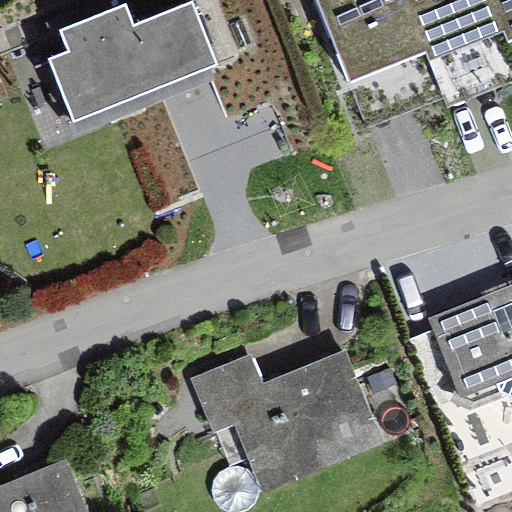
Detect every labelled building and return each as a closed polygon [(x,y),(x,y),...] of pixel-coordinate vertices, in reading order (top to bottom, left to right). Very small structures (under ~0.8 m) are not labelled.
[(511,0),(313,0),(347,89),(392,72),(426,59),(429,66),(461,54),(504,38),(508,49),(511,48),(511,0)] [(47,66),(73,132),(220,74),(193,7),(134,30),(126,9),(59,36),(68,58),(47,66)] [(511,298),(432,331),(460,404),(496,391),(499,399),(511,405),(511,298)] [(251,356),(189,381),(212,438),(234,429),(263,501),(385,453),(346,354),(263,386),(251,356)] [(497,431),(511,430),(511,410),(497,411),(497,431)] [(0,511),(86,511),(66,464),(0,488),(0,511)]
